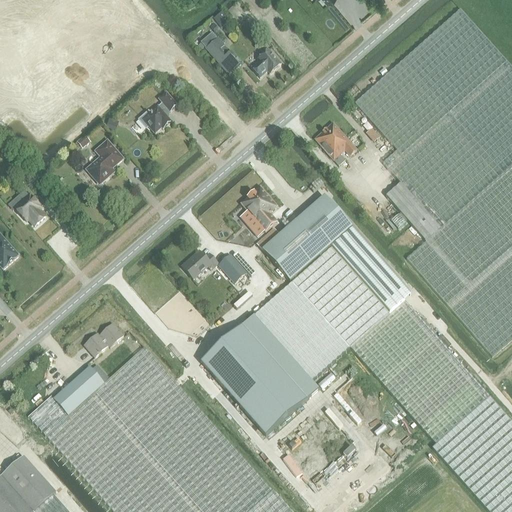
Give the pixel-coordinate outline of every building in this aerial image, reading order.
[(373,89),(355,105),(356,106),(372,124),(397,152),(383,165),(402,186),(387,199),(427,243),(406,260),(492,358),(511,340),(511,69),(460,11),(429,40),(420,47),(407,59),(403,63),(391,73),(385,79),(375,88),(373,89)] [(222,13),(214,20),(221,29),(229,22),(222,13)] [(194,34),(188,39),(193,44),(199,38),(194,34)] [(212,34),(200,44),(206,51),(229,77),(241,67),(218,40),(212,34)] [(259,64),(251,70),(260,80),(268,73),(270,76),(281,66),(270,54),(268,51),(256,61),(259,64)] [(169,113),(170,114),(178,108),(166,95),(159,101),(162,105),(151,115),(149,113),(139,122),(146,130),(148,128),(155,136),(162,130),(163,131),(172,124),(165,117),(169,113)] [(106,125),(106,126),(114,129),(118,121),(115,120),(109,117),(106,125)] [(334,126),(324,134),(343,155),(346,153),(350,158),(357,153),(334,126)] [(372,130),(366,135),(374,143),(379,138),(372,130)] [(324,134),(315,142),(334,163),(339,168),(346,162),(341,157),(343,155),(324,134)] [(85,138),(77,144),(83,150),(90,144),(85,138)] [(101,159),(86,172),(97,184),(98,185),(100,185),(101,185),(102,185),(110,178),(107,175),(123,161),(108,143),(95,153),(101,159)] [(261,188),(241,206),(247,213),(240,219),(258,239),(264,233),(265,234),(277,224),(271,216),(273,214),(272,213),(278,208),(261,188)] [(30,197),(15,210),(26,223),(29,221),(35,228),(45,219),(39,212),(41,210),(30,197)] [(274,230),(257,246),(263,253),(290,284),(352,229),(325,198),(280,237),(274,230)] [(389,316),(405,302),(411,297),(352,230),(331,249),(332,250),(389,316)] [(0,267),(3,271),(19,257),(0,234),(0,267)] [(332,250),(254,318),(312,384),(350,350),(351,350),(389,316),(332,250)] [(183,269),(194,282),(208,269),(211,272),(218,266),(210,256),(205,260),(200,254),(183,269)] [(247,275),(231,258),(219,268),(235,286),(247,275)] [(389,316),(351,350),(437,445),(433,449),(489,511),(511,511),(511,422),(405,302),(389,316)] [(266,438),(318,391),(312,384),(254,318),(201,364),(266,438)] [(84,347),(96,360),(109,348),(111,350),(124,338),(113,326),(100,337),(98,335),(84,347)] [(112,511),(289,511),(273,493),(144,350),(110,381),(104,386),(92,372),(90,370),(53,402),(52,401),(30,420),(112,511)] [(97,367),(92,372),(104,386),(110,381),(97,367)] [(0,511),(63,511),(53,499),(56,496),(24,459),(0,480),(0,511)]
